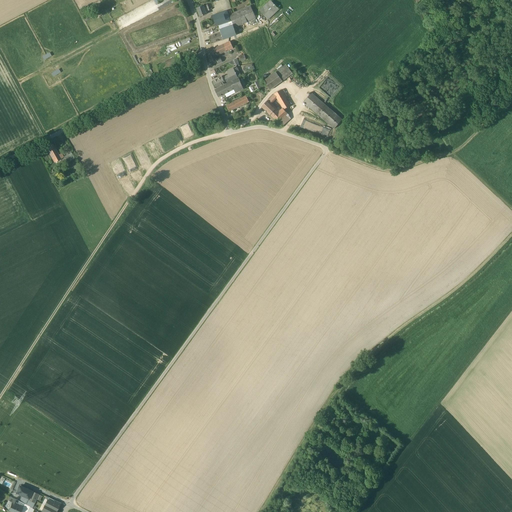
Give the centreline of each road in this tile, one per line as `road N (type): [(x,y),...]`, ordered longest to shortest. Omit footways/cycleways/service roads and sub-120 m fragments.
road 1 (unclassified): [(69,505),(326,149)]
road 2 (track): [(511,240),(345,386),(268,511)]
road 3 (track): [(0,397),(143,178),(169,153),(227,129)]
road 4 (track): [(511,102),(453,157),(390,174),(268,127),(227,129)]
road 5 (track): [(358,511),(511,313)]
road 6 (unclassified): [(0,163),(202,55)]
